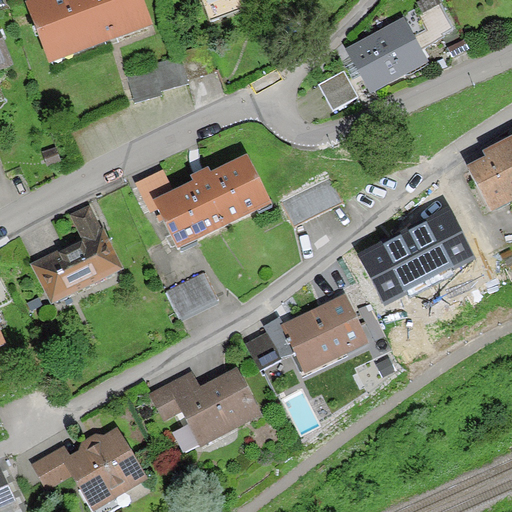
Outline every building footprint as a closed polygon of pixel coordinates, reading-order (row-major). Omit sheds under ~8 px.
[(29,0),(47,50),(144,16),(138,0),(29,0)] [(203,0),(210,16),(244,3),(243,0),(203,0)] [(426,0),(346,46),(366,82),(423,50),(417,41),(439,28),(451,49),(466,40),(453,17),(448,19),(437,0),(426,0)] [(208,37),(180,44),(181,47),(187,70),(215,63),(208,37)] [(181,47),(153,54),(155,59),(160,81),(188,74),(187,70),(181,47)] [(155,59),(127,66),(134,93),(162,86),(160,81),(155,59)] [(320,80),(334,104),(364,87),(350,63),(320,80)] [(488,200),(508,188),(511,195),(511,194),(511,135),(487,149),(489,152),(468,164),(488,200)] [(158,206),(174,240),(266,198),(245,154),(206,172),(205,168),(189,175),(191,179),(172,188),(154,196),(158,206)] [(154,196),(172,188),(162,168),(134,181),(148,211),(158,206),(154,196)] [(340,198),(328,172),(278,194),(290,221),(340,198)] [(33,257),(53,296),(118,263),(99,224),(96,226),(83,200),(64,210),(76,236),(33,257)] [(360,251),(381,292),(466,249),(445,208),(360,251)] [(165,286),(179,314),(218,295),(205,267),(165,286)] [(292,349),(301,368),(364,338),(342,292),(279,322),(292,349)] [(254,368),(292,349),(279,322),(276,315),(263,321),(267,328),(241,340),(254,368)] [(177,405),(192,434),(226,416),(230,424),(257,410),(233,365),(192,386),(185,373),(147,392),(159,415),(177,405)] [(74,468),(92,498),(139,470),(115,429),(99,439),(95,433),(80,442),(84,448),(67,458),(59,444),(32,460),(46,484),(74,468)]
